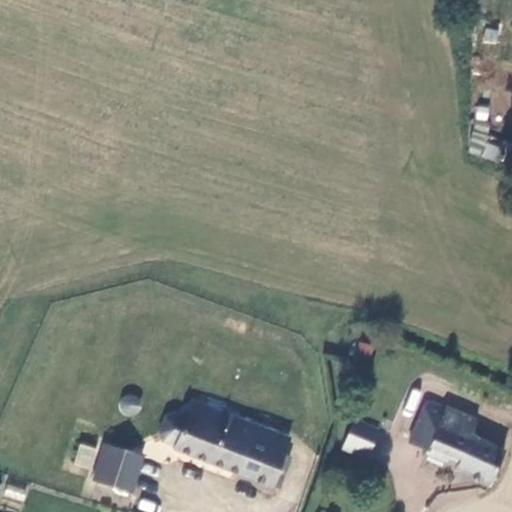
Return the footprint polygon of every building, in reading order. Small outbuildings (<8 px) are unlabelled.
[(482,142),(486,122),(476,120),(469,154),(496,159),(499,145),(482,142)] [(137,413),(141,409),(142,403),(140,397),(135,393),(129,392),(123,394),(119,399),(118,405),(121,411),(126,415),(132,416),(137,413)] [(211,408),(196,402),(188,418),(204,424),(211,408)] [(292,443),(211,408),(204,424),(188,418),(189,419),(177,414),(169,417),(162,434),(165,442),(177,447),(176,449),(271,490),(285,458),(292,443)] [(503,455),(469,443),(475,423),(443,412),(441,417),(425,412),(409,457),(446,470),(448,464),(453,466),(450,472),(492,487),(503,455)] [(369,457),(375,433),(348,425),(342,450),(369,457)] [(131,488),(142,453),(106,439),(93,473),(131,488)] [(93,468),(96,445),(76,443),(74,466),(93,468)] [(292,461),(285,458),(271,490),(278,493),(292,461)]
